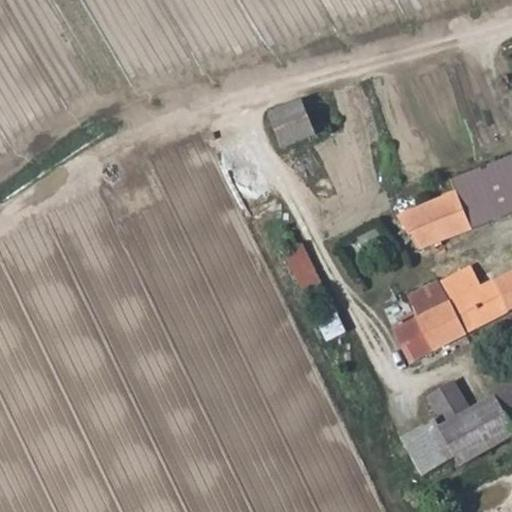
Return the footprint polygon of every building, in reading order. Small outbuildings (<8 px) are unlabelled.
[(306,102),(270,115),(281,149),(317,136),(306,102)] [(501,168),(511,163),(511,151),(497,158),(501,168)] [(454,177),(457,186),(501,168),(497,158),(454,177)] [(511,163),(501,168),(511,190),(511,163)] [(457,186),(459,191),(474,228),(511,210),(511,190),(501,168),(457,186)] [(423,249),(474,228),(459,191),(399,219),(423,249)] [(332,221),(339,239),(350,235),(352,231),(346,216),(332,221)] [(310,293),(328,284),(309,246),(291,255),(310,293)] [(466,334),(510,312),(495,281),(482,287),(473,267),(440,283),(466,334)] [(511,273),(495,281),(510,312),(511,311),(511,273)] [(411,363),(466,334),(440,283),(410,298),(418,317),(394,329),(411,363)] [(511,332),(497,339),(507,361),(511,358),(511,332)] [(435,419),(414,431),(434,471),(457,459),(461,466),(511,437),(511,380),(509,382),(511,386),(511,387),(472,411),(458,385),(431,399),(445,425),(440,428),(435,419)] [(424,477),(434,471),(414,431),(402,438),(424,477)]
